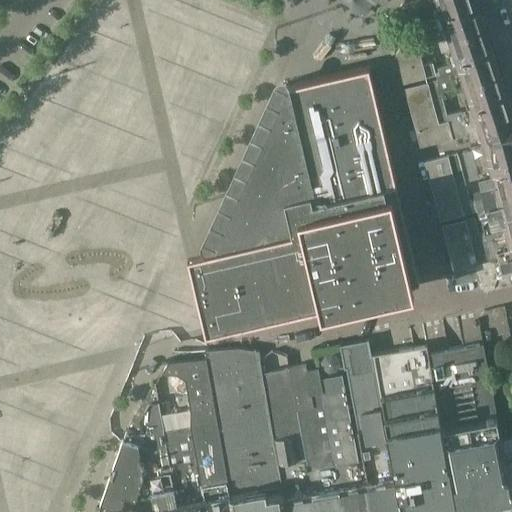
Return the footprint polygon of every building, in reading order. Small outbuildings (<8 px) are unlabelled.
[(403,4),(419,15),(420,15),(415,0),(403,4)] [(420,15),(419,15),(413,26),(417,28),(414,31),(416,36),(431,31),(427,19),(420,0),(415,0),(420,15)] [(420,0),(427,19),(477,3),(479,2),(479,1),(478,0),(471,0),(470,0),(469,0),(420,0)] [(419,48),(428,45),(448,38),(487,25),(483,14),(480,13),(477,3),(427,19),(431,31),(416,36),(419,48)] [(413,26),(419,15),(403,4),(403,5),(396,15),(413,26)] [(448,38),(455,61),(492,49),(489,40),(491,37),(487,25),(448,38)] [(414,31),(395,53),(400,70),(424,64),(419,48),(416,36),(414,31)] [(436,73),(434,68),(428,45),(419,48),(424,64),(427,76),(436,73)] [(434,68),(436,73),(437,78),(428,81),(431,93),(435,105),(444,103),(441,92),(463,86),(503,72),(499,62),(496,61),(492,49),(455,61),(434,68)] [(210,249),(188,254),(206,330),(220,327),(315,305),(321,304),(323,312),(414,290),(413,282),(419,281),(410,238),(397,182),(387,140),(375,89),(369,64),(366,65),(318,76),(287,83),(286,84),(285,85),(285,86),(250,161),(221,225),(210,249)] [(427,76),(424,64),(400,70),(403,82),(427,76)] [(463,86),(471,107),(471,108),(510,95),(506,81),(503,72),(463,86)] [(431,93),(428,81),(405,87),(408,99),(431,93)] [(435,105),(431,93),(408,99),(411,111),(435,105)] [(417,134),(421,145),(453,137),(467,133),(511,122),(511,100),(510,95),(471,108),(471,107),(448,114),(449,120),(439,122),(441,128),(417,134)] [(449,120),(448,114),(444,103),(435,105),(438,116),(439,122),(449,120)] [(414,122),(438,116),(435,105),(411,111),(414,122)] [(439,122),(438,116),(414,122),(417,134),(441,128),(439,122)] [(511,122),(467,133),(471,149),(463,151),(470,179),(477,177),(511,169),(511,122)] [(457,152),(448,154),(456,183),(465,180),(457,152)] [(458,190),(456,183),(448,154),(425,161),(434,196),(458,190)] [(511,169),(477,177),(480,187),(485,186),(487,195),(488,197),(511,190),(511,169)] [(456,183),(458,190),(461,201),(461,202),(470,200),(465,181),(465,180),(456,183)] [(461,201),(458,190),(434,196),(437,208),(461,201)] [(478,210),(480,219),(490,217),(511,211),(511,190),(488,197),(487,195),(484,195),(487,207),(478,210)] [(470,200),(461,202),(464,213),(473,210),(470,200)] [(464,213),(461,202),(461,201),(437,208),(441,219),(464,213)] [(511,211),(490,217),(492,226),(503,223),(506,234),(511,232),(511,211)] [(466,218),(469,230),(472,242),(481,240),(474,215),(466,218)] [(469,230),(466,218),(442,224),(445,236),(469,230)] [(472,242),(469,230),(445,236),(449,248),(472,242)] [(510,247),(498,250),(499,256),(500,258),(511,254),(511,232),(506,234),(510,247)] [(486,260),(481,240),(472,242),(475,254),(477,263),(486,260)] [(475,254),(472,242),(449,248),(452,260),(475,254)] [(478,265),(477,263),(475,254),(452,260),(455,271),(478,265)] [(511,254),(500,258),(499,256),(486,260),(477,263),(478,265),(481,277),(484,289),(511,282),(511,254)] [(481,277),(478,265),(455,271),(458,283),(481,277)] [(349,342),(339,344),(339,345),(340,345),(344,368),(346,367),(367,480),(372,511),(400,511),(372,354),(368,337),(367,337),(368,338),(351,342),(350,341),(349,341),(349,342)] [(483,343),(456,348),(486,504),(502,501),(501,497),(511,494),(511,498),(511,499),(511,500),(511,499),(511,492),(502,439),(483,343)] [(206,356),(207,358),(219,432),(233,511),(287,511),(270,417),(262,371),(259,350),(258,350),(239,347),(205,349),(206,356)] [(486,504),(456,348),(429,353),(457,505),(476,501),(477,506),(486,504)] [(233,511),(219,432),(207,358),(206,356),(168,361),(161,372),(162,372),(177,373),(185,379),(191,409),(190,424),(191,424),(205,497),(203,498),(205,511),(233,511)] [(306,364),(289,367),(317,511),(345,511),(322,391),(323,391),(321,379),(318,367),(307,369),(306,364)] [(317,511),(289,367),(262,371),(270,417),(287,511),(317,511)] [(342,376),(321,379),(323,391),(322,391),(345,511),(372,511),(367,480),(363,481),(342,376)] [(163,429),(164,429),(159,401),(155,383),(134,417),(137,433),(144,474),(149,473),(155,511),(178,511),(170,465),(163,429)] [(205,511),(203,498),(205,497),(191,424),(190,424),(164,429),(163,429),(170,465),(178,511),(205,511)] [(115,466),(114,470),(145,482),(144,474),(137,433),(127,429),(124,438),(123,437),(113,465),(115,466)] [(511,437),(502,439),(511,492),(511,437)] [(100,501),(118,508),(120,507),(125,494),(136,498),(139,489),(147,492),(145,482),(114,470),(112,474),(110,473),(100,501)]
